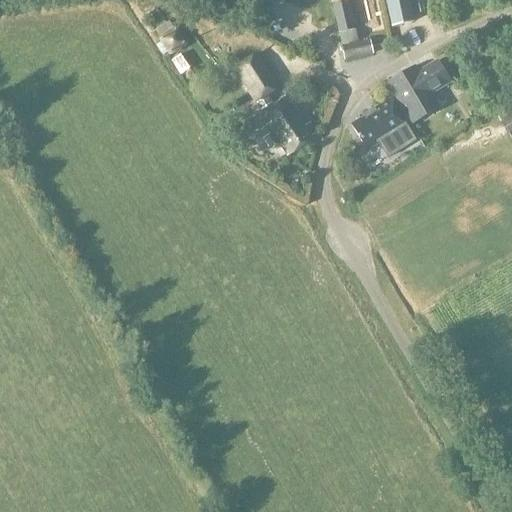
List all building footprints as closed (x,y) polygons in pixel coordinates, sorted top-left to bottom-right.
[(379,0),(355,0),(362,31),(385,26),(379,0)] [(407,0),(385,0),(391,27),(413,22),(407,0)] [(344,62),(372,55),(369,42),(341,48),(344,62)] [(287,156),(313,139),(287,96),(273,105),(267,95),(278,88),(257,54),(235,68),(262,112),(260,113),(273,134),(263,141),(269,151),(279,144),(287,156)] [(438,62),(419,73),(415,67),(387,82),(411,125),(439,109),(431,95),(450,84),(438,62)] [(364,118),(350,126),(366,152),(378,144),(387,159),(415,142),(406,128),(407,128),(400,115),(391,100),(374,110),(363,116),(364,118)] [(511,116),(500,123),(507,137),(511,134),(511,116)]
